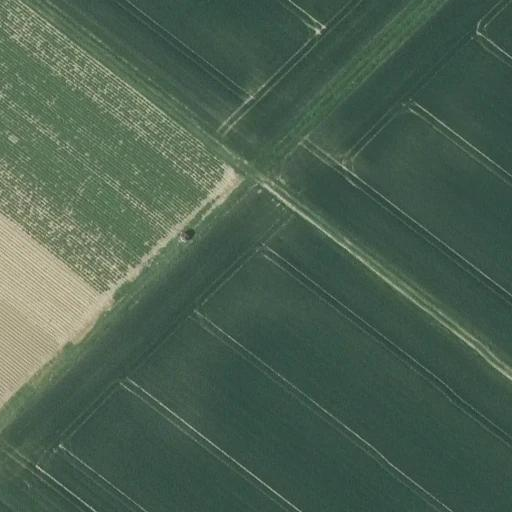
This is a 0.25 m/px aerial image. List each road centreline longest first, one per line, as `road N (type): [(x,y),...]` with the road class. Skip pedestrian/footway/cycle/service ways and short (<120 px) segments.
road 1 (track): [(14,0),(511,383)]
road 2 (track): [(0,431),(442,0)]
